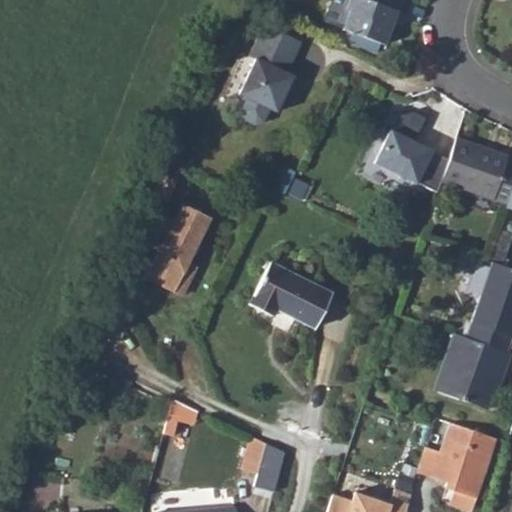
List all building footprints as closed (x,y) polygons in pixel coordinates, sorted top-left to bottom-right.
[(339,0),(330,24),(348,32),(352,33),(375,42),(381,44),(394,13),(395,13),(399,0),(339,0)] [(293,40),(255,21),(240,53),(246,56),(229,89),(235,92),(229,105),(231,114),(244,121),(253,119),(260,106),(266,109),(275,91),(280,93),(288,75),(278,70),(293,40)] [(375,42),(352,33),(348,43),(371,52),(375,42)] [(280,93),(275,91),(270,101),(275,103),(280,93)] [(434,150),(391,129),(372,160),(415,181),(434,150)] [(457,137),(443,178),(507,201),(511,186),(511,163),(506,161),(509,155),(457,137)] [(161,172),(151,193),(165,200),(175,179),(161,172)] [(162,215),(151,238),(162,243),(159,249),(146,276),(182,294),(196,266),(187,261),(209,217),(182,203),(173,221),(162,215)] [(511,270),(486,261),(460,337),(500,352),(506,336),(508,336),(511,325),(511,270)] [(270,262),(248,305),(271,316),(275,308),(314,327),(331,294),(270,262)] [(492,384),(503,353),(500,352),(460,337),(448,333),(428,389),(480,408),(489,383),(492,384)] [(416,469),(446,479),(454,482),(452,488),(474,495),(493,438),(449,423),(439,451),(425,446),(416,469)] [(260,442),(253,474),(274,480),(280,451),(260,442)] [(446,479),(444,485),(452,488),(454,482),(446,479)] [(402,511),(409,493),(393,487),(389,499),(372,493),(371,496),(353,489),(350,498),(334,492),(326,511),(402,511)]
